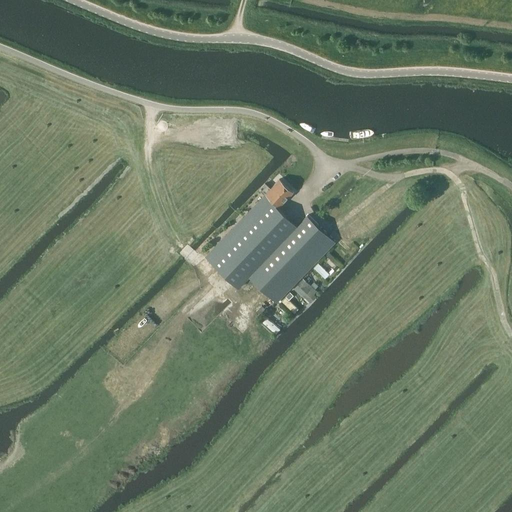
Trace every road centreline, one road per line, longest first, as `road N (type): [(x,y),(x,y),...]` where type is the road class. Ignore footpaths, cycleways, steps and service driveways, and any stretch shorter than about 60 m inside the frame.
road 1 (unclassified): [(511,79),(442,70),(351,73),(279,45),(155,32),(72,0)]
road 2 (unclassified): [(341,166),(269,118),(153,104),(0,46)]
road 3 (track): [(341,166),(379,176),(451,174),(511,335)]
road 4 (track): [(153,104),(150,170),(172,231),(257,311)]
